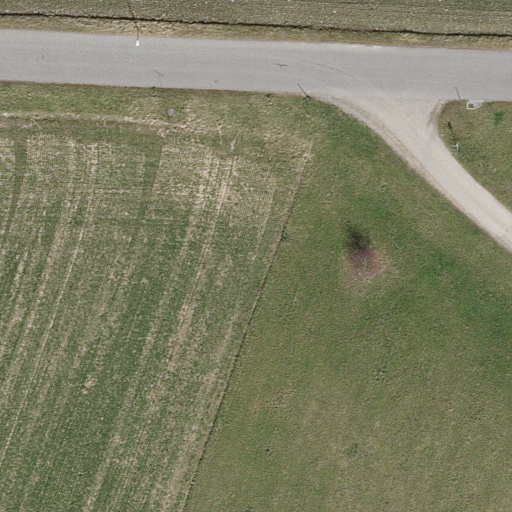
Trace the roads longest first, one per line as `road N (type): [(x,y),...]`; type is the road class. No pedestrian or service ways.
road 1 (unclassified): [(0,53),(511,82)]
road 2 (track): [(511,220),(422,148),(396,75)]
